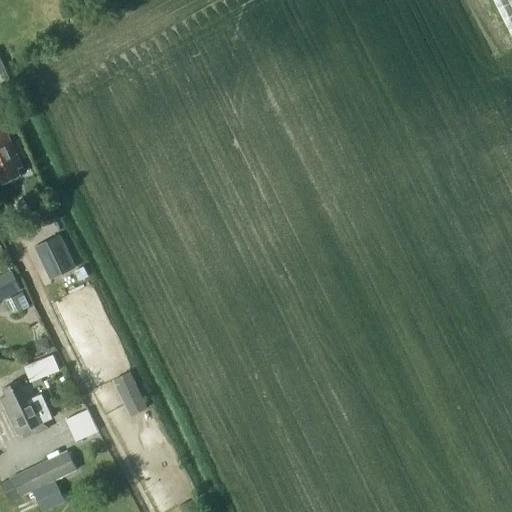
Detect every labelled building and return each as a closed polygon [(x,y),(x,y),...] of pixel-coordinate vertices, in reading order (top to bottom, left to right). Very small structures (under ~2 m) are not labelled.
[(511,0),(492,0),(511,34),(511,0)] [(23,167),(6,133),(0,135),(0,178),(1,178),(4,184),(20,176),(18,170),(23,167)] [(41,212),(44,220),(57,214),(52,204),(42,208),(41,212)] [(76,266),(61,234),(36,247),(35,247),(52,281),(78,268),(76,266)] [(0,276),(0,301),(4,300),(12,296),(19,311),(30,305),(12,270),(0,276)] [(40,351),(52,347),(48,335),(36,339),(40,351)] [(60,370),(54,355),(25,367),(31,382),(60,370)] [(133,369),(115,377),(133,415),(151,407),(133,369)] [(5,393),(0,395),(0,397),(17,433),(35,425),(39,433),(50,428),(46,419),(53,416),(42,393),(34,397),(27,383),(21,386),(18,380),(2,388),(5,393)] [(81,440),(104,430),(94,407),(71,417),(81,440)] [(164,421),(147,428),(155,446),(172,438),(164,421)] [(80,467),(71,448),(11,476),(13,481),(5,484),(7,489),(0,492),(0,503),(35,487),(44,506),(66,496),(58,477),(80,467)] [(199,511),(201,511),(196,499),(180,505),(183,511),(199,511)]
